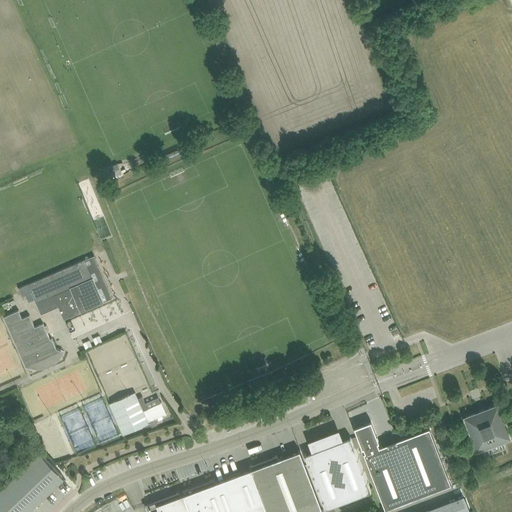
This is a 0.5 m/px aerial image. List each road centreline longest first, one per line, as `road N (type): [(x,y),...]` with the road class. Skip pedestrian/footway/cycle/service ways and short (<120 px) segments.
road 1 (unclassified): [(70,511),(128,474),(375,384)]
road 2 (unknown): [(326,191),(395,341)]
